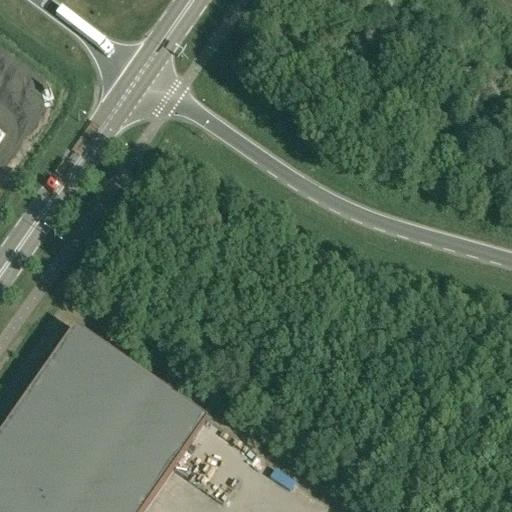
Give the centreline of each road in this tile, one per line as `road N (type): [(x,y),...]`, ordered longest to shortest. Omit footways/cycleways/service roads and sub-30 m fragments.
road 1 (primary): [(139,77),(287,178),(378,223),(511,262)]
road 2 (secondary): [(0,274),(139,77)]
road 3 (primary): [(35,0),(139,77)]
